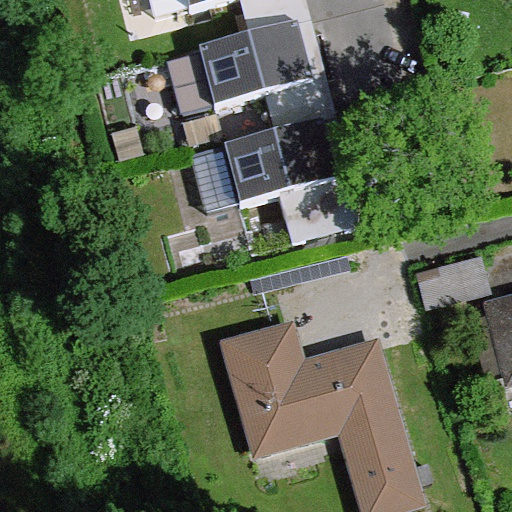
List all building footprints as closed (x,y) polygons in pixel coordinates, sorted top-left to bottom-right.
[(306,29),(176,43),(183,104),(312,90),(306,29)] [(319,121),(202,150),(217,210),(334,182),(319,121)] [(497,302),(488,267),(426,281),(434,316),(497,302)] [(511,310),(497,315),(511,372),(511,310)] [(372,511),(430,511),(432,511),(386,351),(311,373),(300,334),(232,353),(264,464),(352,439),(372,511)]
